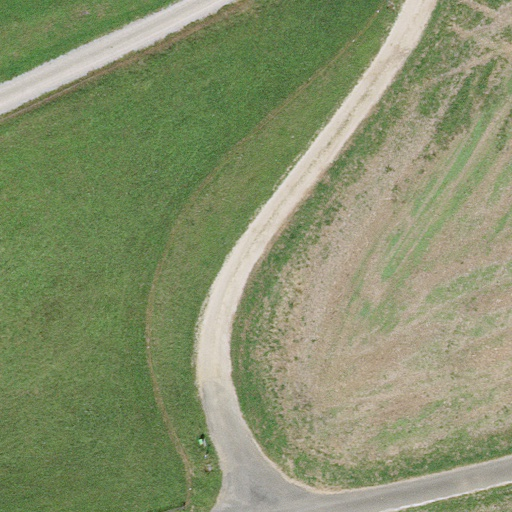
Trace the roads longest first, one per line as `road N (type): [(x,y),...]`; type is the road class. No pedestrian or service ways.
road 1 (track): [(411,0),(402,30),(229,270),(208,331),(212,392),(258,511)]
road 2 (track): [(0,102),(203,0)]
road 3 (track): [(316,511),(511,464)]
